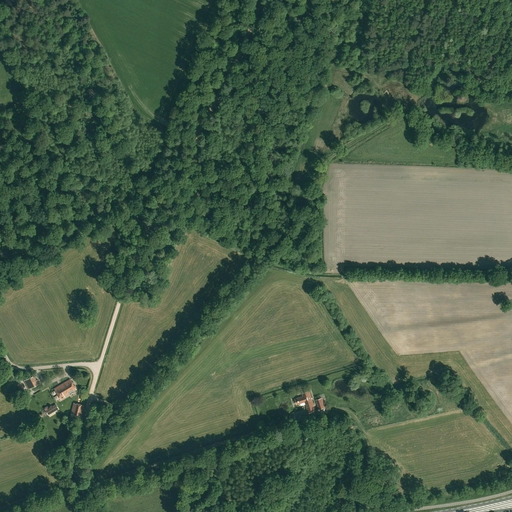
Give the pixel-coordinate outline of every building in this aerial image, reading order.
[(28,389),(38,384),(34,375),(24,381),(28,389)] [(76,389),(70,379),(54,388),(61,399),(65,397),(64,396),(76,389)] [(305,401),(307,405),(306,406),(307,408),(314,406),(309,391),(302,393),(303,396),(297,398),(299,403),(305,401)] [(325,407),(322,398),(316,400),(319,409),(325,407)] [(81,416),(84,406),(74,403),(71,414),(81,416)] [(46,415),(58,408),(56,404),(44,411),(46,415)]
